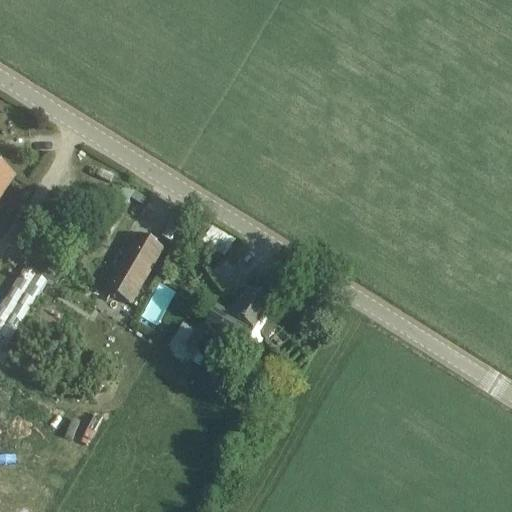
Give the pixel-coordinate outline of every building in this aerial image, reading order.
[(0,204),(16,181),(0,170),(0,204)] [(88,207),(82,226),(91,229),(98,210),(88,207)] [(200,244),(224,260),(236,241),(212,226),(200,244)] [(134,236),(104,290),(133,307),(163,252),(134,236)] [(244,287),(228,263),(210,276),(226,299),(244,287)] [(25,270),(0,310),(0,341),(8,347),(47,284),(25,270)] [(198,325),(184,349),(206,361),(217,341),(235,352),(240,343),(256,353),(264,340),(265,342),(277,331),(278,330),(273,325),(275,321),(266,315),(271,308),(246,293),(238,305),(236,304),(229,317),(215,309),(204,329),(198,325)]
